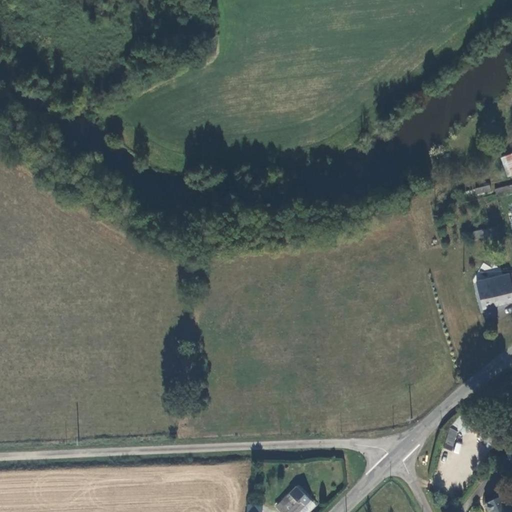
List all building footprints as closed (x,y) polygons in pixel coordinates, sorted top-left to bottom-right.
[(511,154),(502,158),(508,176),(511,174),(511,154)] [(497,195),(511,191),(511,184),(496,188),(497,195)] [(479,194),(492,190),(491,185),(477,189),(479,194)] [(474,239),(498,236),(496,227),(473,231),(474,239)] [(511,301),(511,273),(479,281),(485,308),(511,301)] [(487,420),(476,428),(480,435),(491,427),(487,420)] [(449,428),(444,447),(452,450),(458,430),(449,428)] [(283,511),(296,511),(305,504),(310,499),(295,485),(276,506),(283,511)] [(511,511),(511,507),(504,492),(486,501),(491,511),(511,511)]
